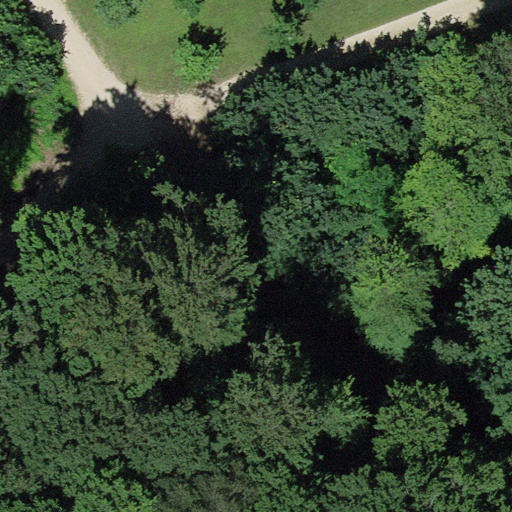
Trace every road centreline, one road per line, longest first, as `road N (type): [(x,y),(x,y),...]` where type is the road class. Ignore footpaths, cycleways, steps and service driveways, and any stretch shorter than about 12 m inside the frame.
road 1 (track): [(488,0),(128,121),(0,258)]
road 2 (track): [(511,455),(437,397),(295,319),(128,121)]
road 3 (track): [(44,0),(128,121)]
